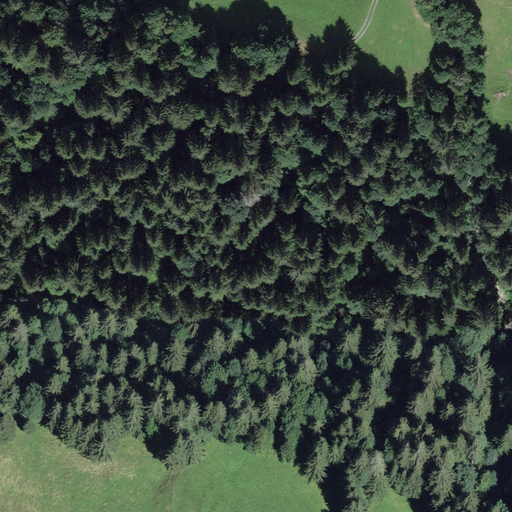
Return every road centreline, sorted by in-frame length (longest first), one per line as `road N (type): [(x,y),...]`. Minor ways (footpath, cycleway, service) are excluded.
road 1 (track): [(141,99),(300,76),(353,41),(373,0)]
road 2 (track): [(0,132),(141,99)]
